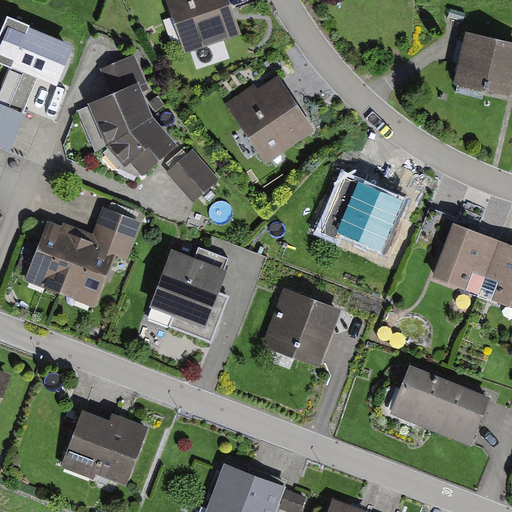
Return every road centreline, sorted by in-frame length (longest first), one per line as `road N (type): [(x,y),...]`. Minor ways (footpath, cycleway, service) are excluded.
road 1 (residential): [(482,511),(0,327)]
road 2 (residential): [(284,0),(330,68),(410,141),(511,189)]
